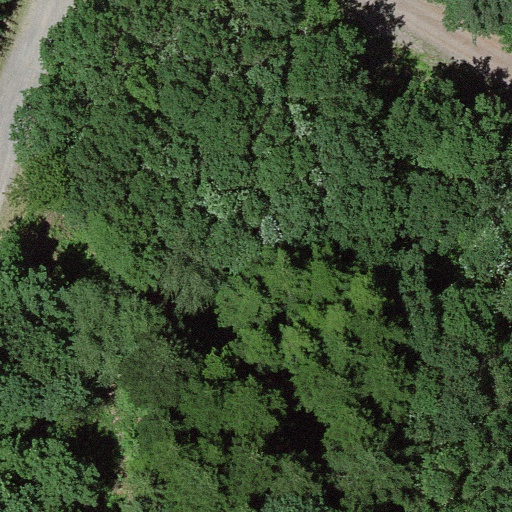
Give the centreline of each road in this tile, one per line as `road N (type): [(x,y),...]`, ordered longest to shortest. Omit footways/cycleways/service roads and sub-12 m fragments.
road 1 (track): [(57,0),(0,147)]
road 2 (track): [(511,81),(380,0)]
